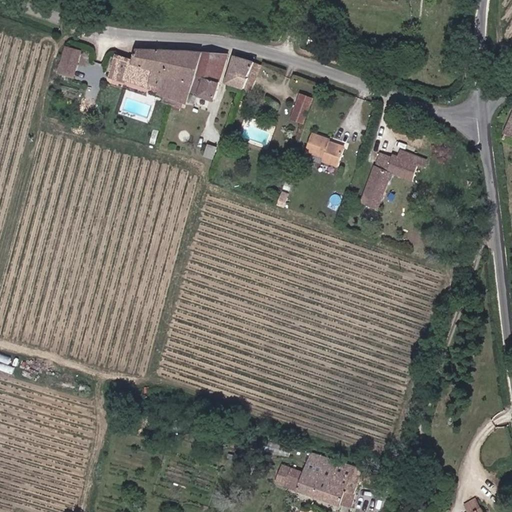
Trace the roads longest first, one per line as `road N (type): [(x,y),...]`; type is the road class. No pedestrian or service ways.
road 1 (unclassified): [(16,0),(118,31),(264,48),(427,107),(485,118)]
road 2 (tertiary): [(511,356),(485,118)]
